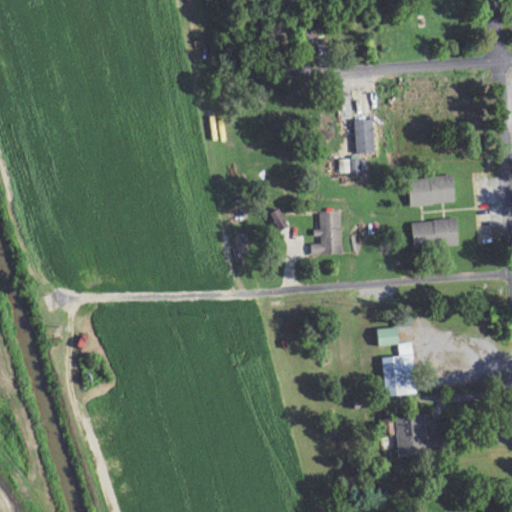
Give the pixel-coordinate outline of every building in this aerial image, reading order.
[(375,121),(356,121),(357,154),(376,154),(375,121)] [(410,179),(411,206),(457,205),(456,177),(410,179)] [(340,212),(318,213),(319,245),(312,245),(312,257),(341,256),(340,212)] [(276,219),(281,231),(289,228),(284,215),(276,219)] [(414,222),(415,249),(460,247),(460,221),(414,222)] [(401,328),(377,331),(378,347),(403,345),(401,328)] [(384,359),(389,399),(419,395),(413,343),(400,345),(401,357),(384,359)] [(428,417),(398,418),(400,457),(429,455),(428,417)]
